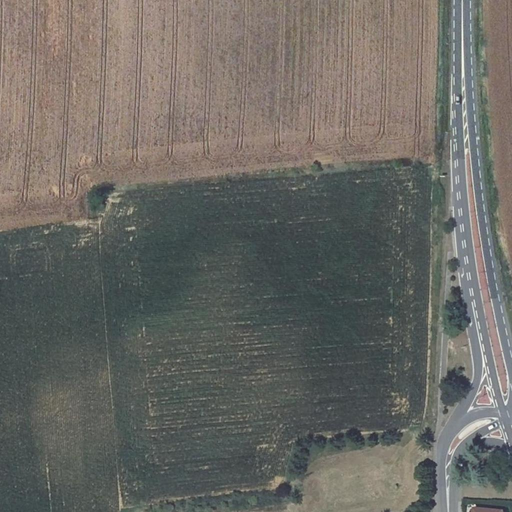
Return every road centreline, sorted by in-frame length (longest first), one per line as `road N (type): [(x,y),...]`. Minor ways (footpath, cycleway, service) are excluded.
road 1 (primary): [(511,373),(486,253),(462,58)]
road 2 (primary): [(462,58),(458,128),(478,298)]
road 3 (secondary): [(478,298),(469,310),(474,389),(446,434)]
road 4 (primary): [(478,298),(505,415)]
